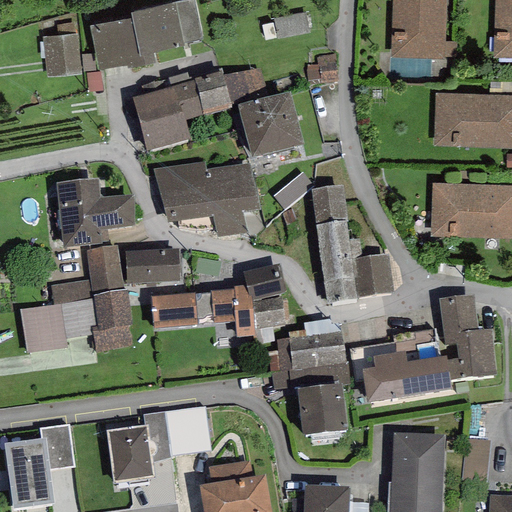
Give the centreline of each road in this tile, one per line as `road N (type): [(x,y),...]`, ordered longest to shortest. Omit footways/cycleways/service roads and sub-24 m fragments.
road 1 (residential): [(425,288),(399,305),(333,317),(277,260),(170,238),(156,228),(121,154),(0,172)]
road 2 (residential): [(352,0),(349,88),(360,167),(374,206),(425,288)]
